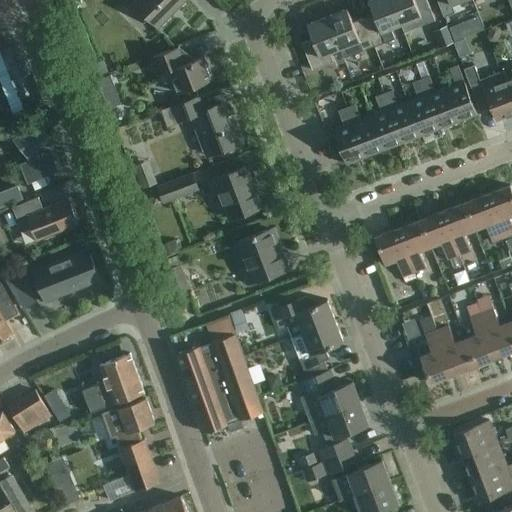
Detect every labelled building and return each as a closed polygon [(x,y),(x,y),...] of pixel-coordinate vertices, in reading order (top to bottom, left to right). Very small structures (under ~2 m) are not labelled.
[(184,0),(136,0),(134,2),(158,27),(184,0)] [(374,14),(363,18),(372,40),(374,45),(385,41),(395,37),(391,28),(401,24),(391,0),(369,0),(374,14)] [(391,0),(401,24),(412,20),(415,28),(435,20),(426,0),(391,0)] [(460,0),(437,0),(444,16),(455,12),(451,4),(460,0)] [(372,40),(363,18),(352,22),(347,9),(327,17),(340,48),(344,58),(374,45),(372,40)] [(340,48),(327,17),(307,24),(312,38),(302,42),(312,70),(333,62),(330,52),(340,48)] [(462,22),(451,26),(456,39),(467,35),(462,22)] [(446,25),(434,30),(441,47),(453,42),(446,25)] [(465,38),(455,42),(460,55),(470,52),(465,38)] [(20,42),(14,44),(1,49),(19,93),(37,86),(20,42)] [(204,56),(185,63),(179,46),(151,57),(161,83),(173,78),(178,92),(213,79),(204,56)] [(455,83),(445,87),(458,121),(477,114),(464,80),(458,64),(450,68),(455,83)] [(511,113),(511,101),(504,82),(494,86),(490,77),(480,80),(474,65),(464,69),(480,110),(491,106),(496,119),(511,113)] [(111,72),(97,77),(102,88),(115,83),(111,72)] [(458,121),(445,87),(435,91),(429,75),(420,79),(439,128),(458,121)] [(439,128),(420,79),(412,82),(418,97),(408,101),(421,135),(439,128)] [(421,135),(408,101),(398,105),(392,89),(384,93),(403,142),(421,135)] [(403,142),(384,93),(375,96),(381,111),(371,115),(384,149),(403,142)] [(198,97),(163,110),(168,124),(193,115),(208,154),(241,141),(235,125),(231,126),(223,103),(204,110),(198,97)] [(384,149),(371,115),(361,119),(355,103),(347,107),(366,156),(384,149)] [(366,156),(347,107),(338,110),(344,125),(333,129),(346,164),(366,156)] [(181,121),(189,144),(200,141),(192,117),(181,121)] [(30,161),(21,164),(28,181),(57,170),(51,153),(39,157),(36,148),(47,139),(43,129),(34,124),(15,139),(27,153),(30,161)] [(214,196),(220,193),(230,219),(262,206),(252,181),(256,180),(250,164),(208,180),(214,196)] [(139,175),(137,176),(142,189),(156,183),(152,170),(139,175)] [(158,186),(164,201),(198,188),(192,173),(158,186)] [(0,206),(21,198),(17,185),(0,191),(0,206)] [(511,214),(511,188),(511,185),(487,194),(504,237),(511,233),(511,227),(508,216),(511,214)] [(504,237),(487,194),(465,202),(475,229),(484,225),(491,242),(504,237)] [(43,208),(38,195),(12,206),(22,231),(33,227),(38,239),(80,223),(69,198),(43,208)] [(475,229),(465,202),(442,211),(459,254),(470,250),(463,233),(475,229)] [(459,254),(442,211),(420,220),(430,246),(440,242),(446,259),(449,258),(459,254)] [(430,246),(420,220),(398,228),(414,271),(425,267),(419,250),(430,246)] [(414,271),(398,228),(374,237),(384,264),(395,259),(401,276),(414,271)] [(248,266),(241,268),(247,284),(289,268),(283,252),(280,254),(270,229),(238,241),(248,266)] [(175,237),(163,241),(167,253),(179,248),(175,237)] [(34,269),(46,300),(100,279),(88,249),(34,269)] [(459,254),(449,258),(452,267),(462,263),(459,254)] [(181,263),(173,266),(183,290),(190,287),(181,263)] [(10,286),(23,277),(17,268),(4,276),(10,286)] [(5,319),(18,312),(0,280),(0,342),(1,343),(11,338),(10,334),(13,332),(5,319)] [(298,321),(303,332),(335,320),(327,299),(309,306),(305,295),(271,308),(279,329),(298,321)] [(488,296),(476,300),(477,303),(481,313),(493,308),(488,296)] [(477,303),(466,307),(470,317),(481,313),(477,303)] [(511,350),(511,326),(510,321),(500,325),(493,308),(481,313),(498,356),(511,350)] [(240,310),(230,313),(237,332),(246,328),(248,328),(241,309),(240,310)] [(498,356),(481,313),(470,317),(469,318),(476,334),(465,338),(476,365),(498,356)] [(431,316),(419,321),(425,334),(437,330),(431,316)] [(335,320),(303,332),(291,337),(303,368),(329,358),(325,348),(343,341),(335,320)] [(476,365),(465,338),(455,342),(449,325),(437,330),(453,373),(476,365)] [(453,373),(437,330),(425,334),(431,351),(420,355),(430,382),(453,373)] [(264,410),(235,332),(212,340),(213,342),(200,346),(199,345),(176,353),(204,432),(232,422),(231,420),(240,417),(240,419),(264,410)] [(106,381),(82,389),(90,411),(144,393),(130,353),(100,364),(106,381)] [(310,422),(360,402),(353,382),(330,390),(328,385),(335,382),(330,369),(301,380),(306,393),(300,396),(310,422)] [(274,374),(267,376),(271,388),(283,383),(281,378),(274,374)] [(50,415),(33,390),(7,407),(23,432),(50,415)] [(78,394),(60,400),(66,417),(84,410),(78,394)] [(116,435),(121,447),(142,439),(138,428),(155,422),(146,397),(103,412),(111,437),(116,435)] [(368,424),(360,402),(310,422),(315,435),(323,432),(328,446),(317,449),(322,462),(351,450),(347,438),(344,439),(342,433),(368,424)] [(0,470),(8,466),(3,457),(0,458),(0,439),(14,431),(2,412),(0,413),(0,470)] [(497,442),(489,420),(489,419),(453,433),(462,456),(497,442)] [(135,490),(159,481),(143,439),(120,448),(135,490)] [(506,464),(497,442),(462,456),(470,478),(506,464)] [(356,463),(351,450),(322,462),(327,474),(356,463)] [(302,470),(318,464),(313,453),(298,459),(302,470)] [(340,500),(356,493),(390,480),(382,460),(332,479),(340,500)] [(318,464),(302,470),(307,482),(322,476),(318,464)] [(511,488),(511,480),(506,464),(470,478),(479,501),(511,488)] [(53,481),(68,504),(80,499),(70,474),(53,481)] [(11,476),(1,482),(17,511),(21,511),(30,508),(11,476)] [(375,511),(375,510),(398,502),(390,480),(356,493),(363,511),(375,511)] [(186,511),(180,496),(140,511),(121,511),(120,508),(111,511),(186,511)]
